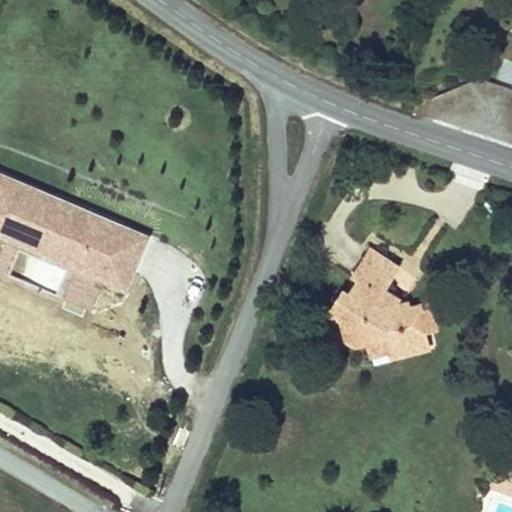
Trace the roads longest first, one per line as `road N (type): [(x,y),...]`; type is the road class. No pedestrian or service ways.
road 1 (residential): [(281,216),(269,266),(167,511)]
road 2 (tertiary): [(511,168),(333,105)]
road 3 (tertiary): [(288,85),(161,0)]
road 4 (residential): [(288,85),(278,106),(281,216)]
road 5 (residential): [(281,216),(333,105)]
